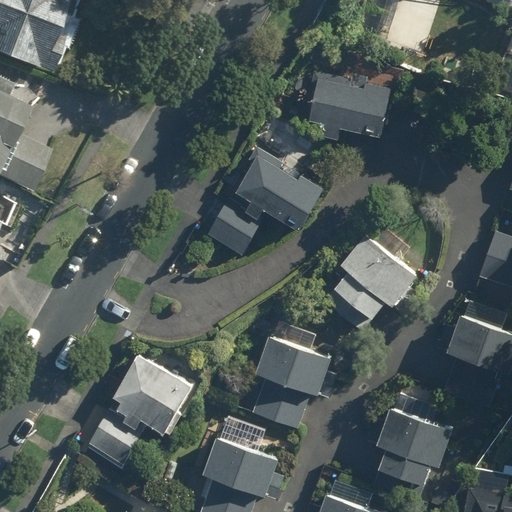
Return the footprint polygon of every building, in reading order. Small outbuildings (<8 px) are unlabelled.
[(0,0),(0,49),(48,67),(51,58),(57,61),(79,1),(77,0),(0,0)] [(0,78),(0,173),(30,188),(52,144),(16,126),(30,98),(10,88),(12,84),(0,78)] [(211,234),(245,254),(273,208),(304,227),(331,181),(260,139),(250,157),(254,160),(211,234)] [(511,283),(511,236),(496,231),(482,274),(511,283)] [(421,272),(377,236),(371,244),(362,236),(344,258),(354,267),(331,294),(369,325),(391,299),(396,303),(421,272)] [(511,328),(504,326),(511,307),(470,294),(464,313),(460,324),(446,319),(437,345),(462,353),(449,390),(494,405),(505,371),(511,373),(511,328)] [(334,352),(273,331),(259,370),(268,373),(255,410),(301,425),(313,391),(333,397),(341,372),(329,367),(334,352)] [(197,380),(142,350),(89,445),(125,464),(150,420),(169,430),(197,380)] [(457,425),(394,404),(390,417),(377,412),(368,438),(390,446),(384,465),(430,481),(436,461),(444,463),(457,425)] [(216,473),(202,511),(255,511),(263,491),(280,496),(288,473),(278,469),(283,454),(263,447),(267,434),(229,420),(224,435),(218,433),(205,469),(216,473)] [(313,501),(309,511),(389,511),(381,509),(387,490),(338,474),(332,492),(327,490),(322,504),(313,501)] [(511,511),(511,494),(474,488),(470,511),(511,511)]
